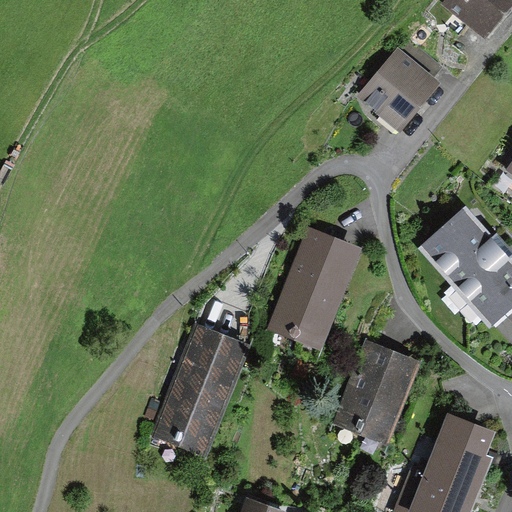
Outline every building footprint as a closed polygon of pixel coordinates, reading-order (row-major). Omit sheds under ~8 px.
[(452,0),(484,27),(507,0),(452,0)] [(363,91),(399,121),(435,78),(399,48),(363,91)] [(422,242),(492,319),(511,300),(511,260),(462,205),(422,242)] [(274,319),(324,336),(357,241),(307,224),(274,319)] [(162,418),(204,436),(246,337),(203,319),(162,418)] [(341,416),(390,432),(416,355),(367,339),(341,416)] [(412,511),(414,511),(461,511),(489,430),(445,415),(412,511)]
